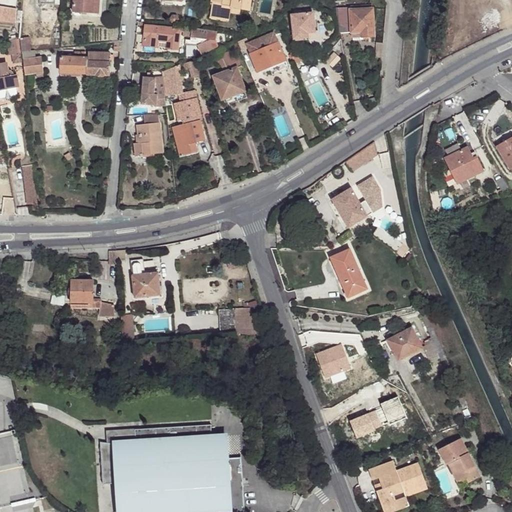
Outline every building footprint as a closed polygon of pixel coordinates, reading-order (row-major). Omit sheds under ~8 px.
[(94,13),(94,0),(73,0),(73,12),(94,13)] [(210,0),(211,2),(213,2),(211,14),(229,17),(229,12),(230,7),(240,8),(241,4),(251,5),(251,0),(210,0)] [(338,8),(339,33),(351,32),(352,40),(363,40),(363,37),(374,37),(373,9),(351,10),(351,8),(338,8)] [(316,32),(314,13),(291,15),(294,40),(319,37),(318,31),(316,32)] [(191,37),(192,28),(176,27),(175,29),(145,26),(143,46),(157,47),(157,46),(167,47),(167,48),(178,49),(180,32),(183,32),(183,36),(191,37)] [(192,28),(191,37),(190,40),(186,39),(185,44),(197,45),(201,55),(219,47),(216,40),(217,32),(192,28)] [(249,49),(258,72),(275,65),(277,70),(280,71),(286,69),(287,66),(285,61),(274,33),(248,43),(247,39),(239,42),(242,51),(249,49)] [(29,38),(20,39),(21,52),(30,51),(29,38)] [(21,52),(20,39),(9,41),(11,56),(13,55),(22,54),(21,52)] [(236,95),(239,101),(248,98),(237,68),(241,67),(237,57),(234,58),(233,55),(230,56),(228,52),(223,54),(221,49),(214,52),(219,65),(221,64),(223,64),(224,68),(223,68),(224,73),(214,76),(222,100),(224,100),(236,95)] [(296,49),(290,52),(295,64),(301,61),(296,49)] [(22,53),(23,60),(35,59),(34,51),(22,53)] [(109,75),(110,59),(113,60),(113,55),(111,55),(111,54),(88,52),(88,59),(86,59),(86,53),(75,52),(75,58),(62,57),(61,72),(109,75)] [(326,61),(332,67),(340,59),(334,53),(326,61)] [(22,54),(13,55),(14,64),(23,63),(22,54)] [(44,77),(42,58),(35,59),(23,60),(25,76),(37,74),(37,78),(44,77)] [(192,77),(201,74),(197,60),(183,64),(185,70),(189,69),(192,77)] [(0,90),(16,88),(19,87),(17,75),(14,76),(13,73),(11,72),(10,71),(7,71),(6,63),(0,64),(0,90)] [(163,72),(163,77),(165,96),(178,94),(181,102),(174,104),(178,121),(183,120),(184,124),(200,120),(202,120),(197,98),(193,99),(191,91),(183,93),(180,65),(163,72)] [(143,87),(141,104),(156,106),(156,107),(166,106),(165,96),(163,77),(156,78),(156,79),(148,78),(148,87),(143,87)] [(16,88),(0,90),(0,98),(5,98),(5,100),(8,101),(10,101),(12,99),(11,97),(18,95),(16,88)] [(239,101),(236,95),(224,100),(226,106),(239,101)] [(158,115),(144,115),(145,124),(138,125),(140,144),(135,144),(136,156),(156,153),(155,151),(163,151),(158,115)] [(200,120),(184,124),(172,128),(180,158),(198,153),(195,142),(196,142),(193,132),(202,130),(200,120)] [(205,140),(202,130),(193,132),(196,142),(205,140)] [(511,168),(511,137),(496,147),(510,170),(511,168)] [(375,142),(365,148),(372,158),(377,154),(375,142)] [(467,147),(445,158),(457,184),(484,171),(476,156),(473,158),(467,147)] [(345,162),(352,172),(372,158),(365,148),(345,162)] [(27,205),(40,203),(35,165),(22,167),(27,205)] [(333,200),(349,227),(366,216),(351,189),(333,200)] [(403,257),(409,249),(379,227),(373,234),(403,257)] [(331,258),(348,298),(368,289),(350,249),(331,258)] [(125,250),(117,251),(117,259),(126,259),(125,250)] [(117,259),(117,251),(109,251),(109,265),(118,264),(117,259)] [(160,295),(158,273),(145,274),(143,259),(131,261),(135,298),(160,295)] [(93,300),(94,280),(71,280),(71,302),(64,302),(64,306),(64,308),(99,308),(100,316),(114,317),(114,305),(101,302),(93,302),(93,300)] [(51,304),(64,306),(64,302),(65,296),(53,294),(51,304)] [(433,326),(423,305),(418,308),(427,329),(433,326)] [(235,309),(219,310),(220,332),(237,331),(237,334),(257,333),(250,308),(235,309)] [(132,315),(121,315),(123,345),(134,344),(132,315)] [(450,364),(433,326),(427,329),(444,367),(450,364)] [(412,327),(387,340),(397,359),(399,360),(400,360),(423,349),(412,327)] [(467,403),(450,364),(444,367),(461,405),(467,403)] [(117,483),(118,511),(177,511),(194,511),(244,511),(241,457),(228,458),(226,437),(212,438),(211,425),(135,430),(135,436),(109,438),(109,443),(107,443),(100,442),(103,484),(117,483)] [(109,443),(109,438),(135,436),(135,430),(135,429),(106,431),(107,443),(109,443)] [(481,477),(461,438),(439,450),(446,464),(448,464),(451,462),(455,471),(452,472),(457,483),(466,478),(469,483),(481,477)] [(397,471),(393,461),(369,470),(373,480),(379,478),(381,483),(383,489),(377,491),(384,511),(398,506),(396,500),(394,496),(404,492),(426,484),(418,463),(397,471)] [(375,485),(377,491),(383,489),(381,483),(375,485)] [(428,488),(426,484),(404,492),(406,497),(428,488)] [(398,506),(384,511),(392,511),(409,506),(406,497),(396,500),(398,506)]
